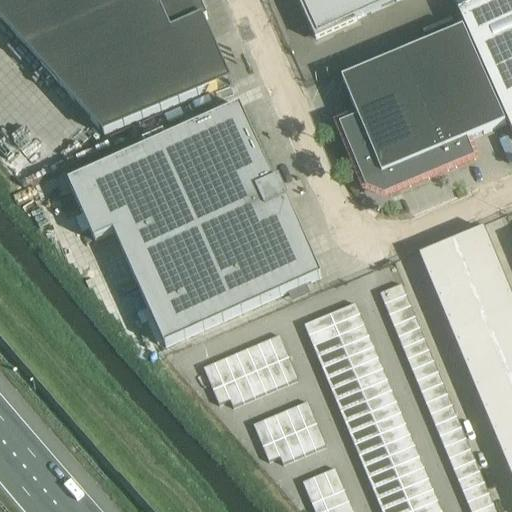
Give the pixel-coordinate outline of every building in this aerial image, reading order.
[(0,0),(0,21),(26,50),(138,0),(0,0)] [(189,27),(207,19),(198,0),(138,0),(26,50),(104,136),(217,89),(192,31),(191,31),(189,27)] [(301,0),(302,1),(298,2),(316,43),(357,25),(356,21),(402,0),(301,0)] [(511,0),(490,0),(459,14),(511,133),(511,0)] [(506,126),(464,31),(342,81),(358,120),(340,127),(364,184),(363,184),(366,191),(384,199),(392,195),(475,160),(467,142),(506,126)] [(247,130),(250,129),(249,127),(246,128),(238,111),(241,110),(241,108),(69,185),(95,244),(114,235),(165,349),(322,279),(322,277),(319,278),(311,261),(314,260),(313,258),(310,259),(302,242),(305,241),(305,239),(302,240),(294,223),(297,222),(296,220),(293,221),(285,204),(289,202),(280,182),(272,185),(264,168),(267,166),(266,165),(263,166),(256,149),(258,148),(258,146),(255,147),(247,130)] [(511,298),(483,229),(417,257),(511,483),(511,298)] [(402,286),(380,295),(385,306),(407,297),(402,286)] [(407,297),(385,306),(389,317),(411,308),(407,297)] [(356,306),(330,317),(334,327),(360,316),(356,306)] [(411,308),(389,317),(394,328),(416,319),(411,308)] [(360,316),(334,327),(339,338),(365,327),(360,316)] [(330,317),(304,328),(308,337),(334,327),(330,317)] [(416,319),(394,328),(398,339),(420,330),(416,319)] [(334,327),(308,337),(313,348),(339,338),(334,327)] [(365,327),(339,338),(343,349),(369,338),(365,327)] [(420,330),(398,339),(403,350),(425,341),(420,330)] [(280,338),(269,342),(279,364),(289,360),(280,338)] [(339,338),(313,348),(317,360),(343,349),(339,338)] [(369,338),(343,349),(348,360),(374,349),(369,338)] [(425,341),(403,350),(407,362),(430,352),(425,341)] [(269,342),(258,347),(268,369),(279,364),(269,342)] [(258,347),(247,352),(257,374),(268,369),(258,347)] [(343,349),(317,360),(322,371),(348,360),(343,349)] [(374,349),(348,360),(353,371),(379,360),(374,349)] [(247,352),(236,356),(246,379),(257,374),(247,352)] [(430,352),(407,362),(412,373),(434,363),(430,352)] [(236,356),(225,361),(235,383),(246,379),(236,356)] [(289,360),(279,364),(288,386),(299,382),(289,360)] [(348,360),(322,371),(327,382),(353,371),(348,360)] [(379,360),(353,371),(357,382),(383,371),(379,360)] [(225,361),(214,366),(224,388),(235,383),(225,361)] [(434,363),(412,373),(417,384),(439,374),(434,363)] [(279,364),(268,369),(277,391),(288,386),(279,364)] [(214,366),(203,370),(213,393),(224,388),(214,366)] [(268,369),(257,374),(266,396),(277,391),(268,369)] [(353,371),(327,382),(331,393),(357,382),(353,371)] [(383,371),(357,382),(362,393),(388,382),(383,371)] [(257,374),(246,379),(255,401),(266,396),(257,374)] [(439,374),(417,384),(421,395),(443,385),(439,374)] [(246,379),(235,383),(244,405),(255,401),(246,379)] [(357,382),(331,393),(336,404),(362,393),(357,382)] [(388,382),(362,393),(367,404),(393,393),(388,382)] [(235,383),(224,388),(230,403),(233,410),(244,405),(235,383)] [(443,385),(421,395),(426,406),(448,396),(443,385)] [(224,388),(213,393),(219,407),(230,403),(224,388)] [(362,393),(336,404),(341,415),(367,404),(362,393)] [(393,393),(367,404),(371,415),(397,404),(393,393)] [(448,396),(426,406),(430,417),(453,407),(448,396)] [(308,404),(298,408),(307,430),(317,426),(308,404)] [(367,404),(341,415),(345,426),(371,415),(367,404)] [(397,404),(371,415),(376,426),(402,415),(397,404)] [(453,407),(430,417),(435,428),(457,418),(453,407)] [(298,408),(287,413),(296,435),(307,430),(298,408)] [(287,413),(275,418),(285,440),(296,435),(287,413)] [(371,415),(345,426),(350,437),(376,426),(371,415)] [(402,415),(376,426),(380,437),(406,426),(402,415)] [(275,418),(264,422),(274,444),(285,440),(275,418)] [(457,418),(435,428),(440,439),(462,429),(457,418)] [(264,422),(253,427),(263,449),(274,444),(264,422)] [(317,426),(307,430),(316,453),(327,448),(317,426)] [(376,426),(350,437),(354,448),(380,437),(376,426)] [(406,426),(380,437),(385,448),(411,438),(406,426)] [(462,429),(440,439),(444,450),(466,440),(462,429)] [(307,430),(296,435),(305,457),(316,453),(307,430)] [(296,435),(285,440),(294,462),(305,457),(296,435)] [(380,437),(354,448),(359,459),(385,448),(380,437)] [(411,438),(385,448),(390,459),(416,449),(411,438)] [(285,440),(274,444),(280,460),(283,467),(294,462),(285,440)] [(466,440),(444,450),(449,461),(471,451),(466,440)] [(274,444),(263,449),(269,464),(280,460),(274,444)] [(385,448),(359,459),(364,470),(390,459),(385,448)] [(416,449),(390,459),(394,470),(420,460),(416,449)] [(471,451),(449,461),(453,472),(476,462),(471,451)] [(390,459),(364,470),(368,481),(394,470),(390,459)] [(420,460),(394,470),(399,482),(425,471),(420,460)] [(476,462),(453,472),(458,483),(480,473),(476,462)] [(335,470),(324,475),(334,497),(345,493),(335,470)] [(394,470),(368,481),(373,492),(399,482),(394,470)] [(425,471),(399,482),(403,493),(429,482),(425,471)] [(480,473),(458,483),(462,494),(485,484),(480,473)] [(324,475),(313,480),(323,502),(334,497),(324,475)] [(313,480),(302,485),(314,511),(326,511),(323,502),(313,480)] [(399,482),(373,492),(378,503),(403,493),(399,482)] [(429,482),(403,493),(408,504),(434,493),(429,482)] [(485,484),(462,494),(467,505),(489,495),(485,484)] [(334,497),(323,502),(326,511),(330,511),(350,504),(345,493),(334,497)] [(403,493),(378,503),(381,511),(388,511),(408,504),(403,493)] [(434,493),(408,504),(411,511),(419,511),(439,504),(434,493)] [(489,495),(467,505),(470,511),(480,511),(494,506),(489,495)]
